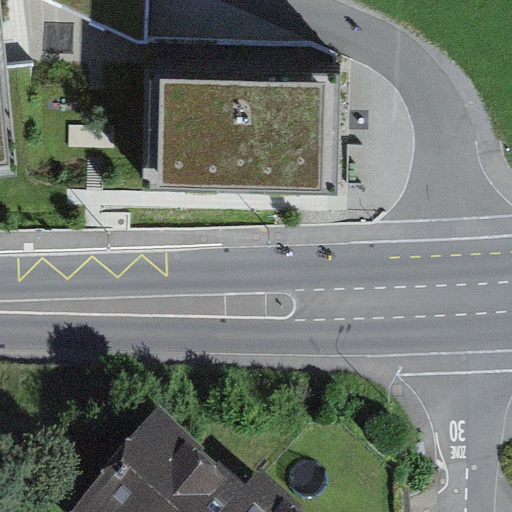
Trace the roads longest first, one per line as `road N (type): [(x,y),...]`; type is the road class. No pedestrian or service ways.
road 1 (secondary): [(0,306),(456,298)]
road 2 (residential): [(456,298),(443,129),(419,81),(382,46),(288,0)]
road 3 (residential): [(466,511),(456,298)]
